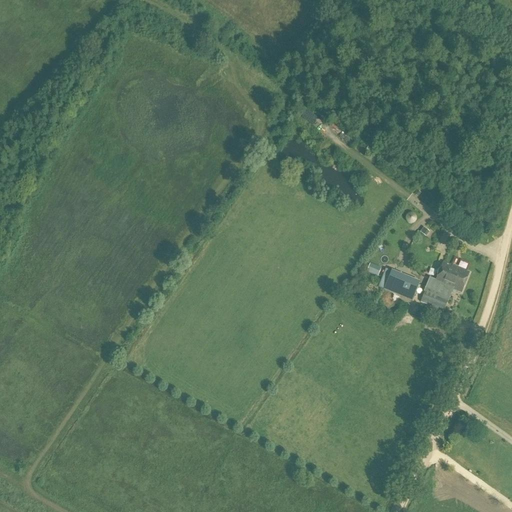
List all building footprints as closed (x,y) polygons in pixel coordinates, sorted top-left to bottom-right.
[(409,224),(412,224),(413,224),(414,223),(415,222),(416,220),(417,219),(417,217),(417,216),(416,215),(414,213),(413,213),(411,213),(409,213),(407,214),(406,215),(405,217),(405,219),(405,220),(406,221),(407,222),(408,223),(409,224)] [(424,228),(420,233),(425,236),(429,232),(424,228)] [(436,281),(430,279),(420,302),(443,312),(453,289),(461,293),(469,273),(443,262),(436,281)] [(380,269),(370,265),(367,272),(377,277),(380,269)] [(383,291),(411,302),(419,282),(391,271),(383,291)]
